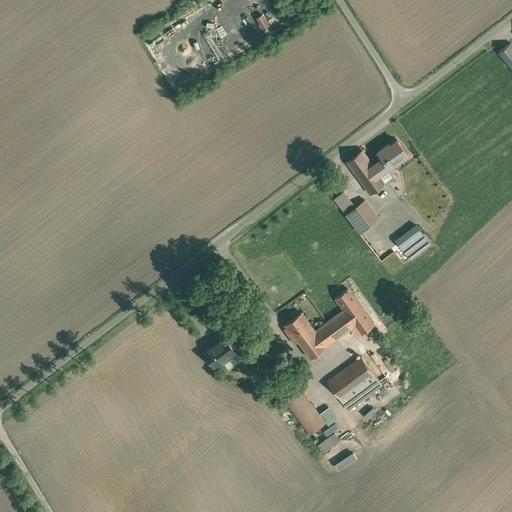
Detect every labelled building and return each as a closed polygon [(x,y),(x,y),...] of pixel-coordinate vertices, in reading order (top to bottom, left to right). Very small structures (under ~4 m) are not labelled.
[(263,15),(257,18),(263,29),(269,25),(263,15)] [(511,44),(510,43),(499,52),(511,69),(511,44)] [(366,148),(347,162),(371,195),(389,182),(382,173),(409,152),(401,140),(375,159),(366,148)] [(321,182),(332,196),(343,187),(333,173),(321,182)] [(344,192),(334,199),(360,234),(379,220),(365,201),(356,208),(344,192)] [(416,227),(396,242),(410,260),(430,244),(416,227)] [(303,312),(284,326),(310,361),(351,330),(357,338),(375,325),(349,290),(337,300),(344,310),(317,330),(303,312)] [(225,335),(203,352),(217,370),(240,353),(225,335)] [(360,358),(327,381),(348,410),(381,386),(360,358)] [(281,398),(283,397),(300,385),(306,381),(300,372),(275,390),(281,398)] [(300,385),(283,397),(310,435),(327,423),(321,415),(300,385)] [(330,409),(321,415),(327,423),(329,426),(338,420),(330,409)] [(326,451),(338,441),(331,433),(319,443),(326,451)] [(279,443),(260,455),(264,462),(283,449),(279,443)]
